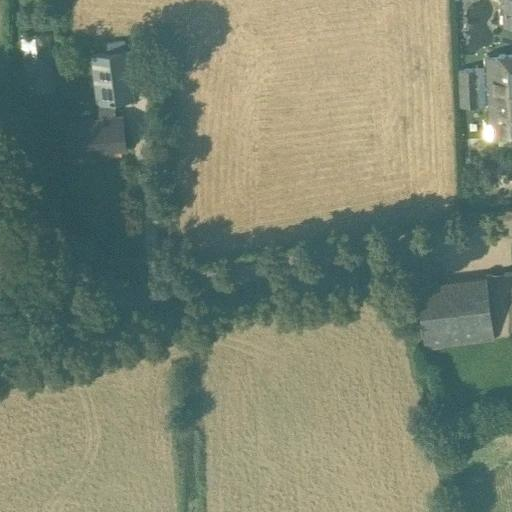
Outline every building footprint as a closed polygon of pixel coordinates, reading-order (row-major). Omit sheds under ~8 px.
[(511,25),(511,0),(503,0),(503,26),(511,25)] [(52,85),(50,34),(23,35),(24,85),(52,85)] [(130,94),(123,47),(89,52),(97,115),(64,119),(69,153),(123,145),(118,112),(112,113),(110,97),(130,94)] [(511,53),(484,55),(485,71),(477,72),(477,67),(458,68),(460,105),(479,105),(478,92),(486,91),(487,104),(483,104),(485,138),(511,136),(511,53)] [(493,337),(485,275),(416,284),(424,346),(493,337)]
